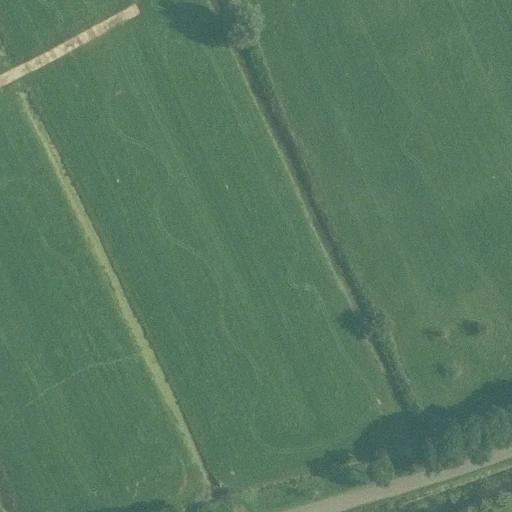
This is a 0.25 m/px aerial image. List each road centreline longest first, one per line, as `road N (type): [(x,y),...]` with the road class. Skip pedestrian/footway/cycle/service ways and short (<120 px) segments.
road 1 (track): [(43,61),(194,378),(241,511)]
road 2 (unclassified): [(309,511),(511,450)]
road 3 (track): [(0,83),(141,12)]
